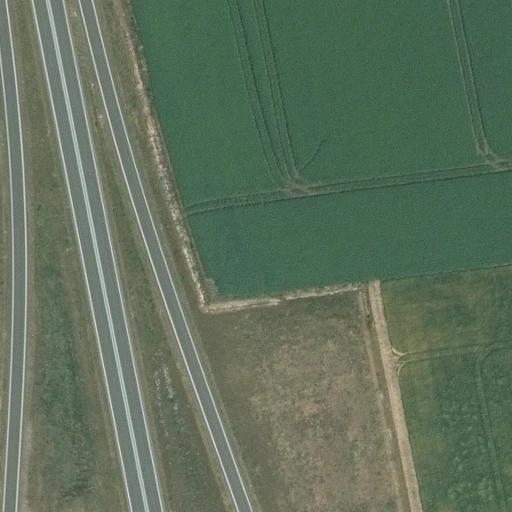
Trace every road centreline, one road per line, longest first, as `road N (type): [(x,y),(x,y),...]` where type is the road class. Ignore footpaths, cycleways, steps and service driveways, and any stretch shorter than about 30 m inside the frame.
road 1 (trunk): [(244,511),(132,182),(84,0)]
road 2 (trunk): [(148,511),(48,0)]
road 3 (trunk): [(0,13),(18,265),(10,511)]
